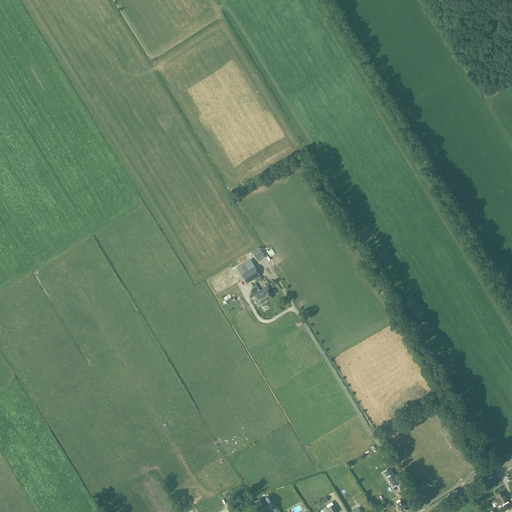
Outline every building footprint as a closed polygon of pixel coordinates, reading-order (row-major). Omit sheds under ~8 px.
[(259,262),(266,257),(263,252),(256,257),(259,262)] [(244,264),(254,280),(261,276),(251,260),(244,264)] [(254,280),(244,264),(237,268),(247,284),(254,280)] [(267,287),(259,292),(263,298),(266,297),(268,300),(272,298),(268,291),(270,290),(267,287)] [(263,298),(259,292),(254,295),(256,299),(258,298),(262,304),(268,300),(266,297),(263,298)] [(394,488),(401,484),(394,473),(390,467),(383,471),(387,477),(394,488)] [(498,498),(493,501),(497,507),(501,504),(502,505),(508,501),(503,492),(496,495),(498,498)] [(264,505),(261,499),(254,502),(258,509),(264,505)] [(397,504),(399,507),(398,508),(400,510),(401,510),(402,511),(405,511),(407,511),(406,510),(409,508),(404,499),(397,504)]
